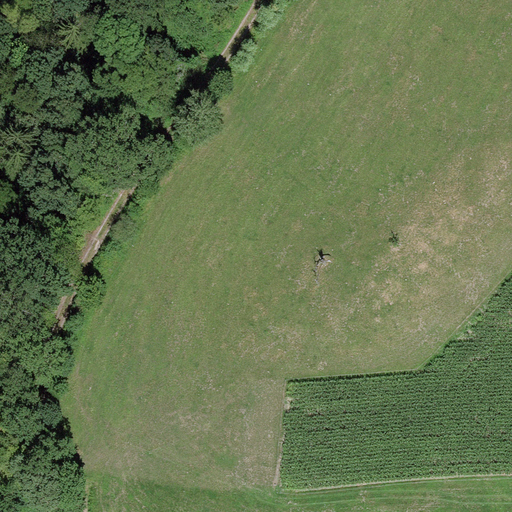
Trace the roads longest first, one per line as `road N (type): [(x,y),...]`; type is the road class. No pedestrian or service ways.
road 1 (track): [(254,0),(108,215),(58,320),(30,443),(57,511)]
road 2 (track): [(82,511),(83,474),(113,448),(331,336)]
